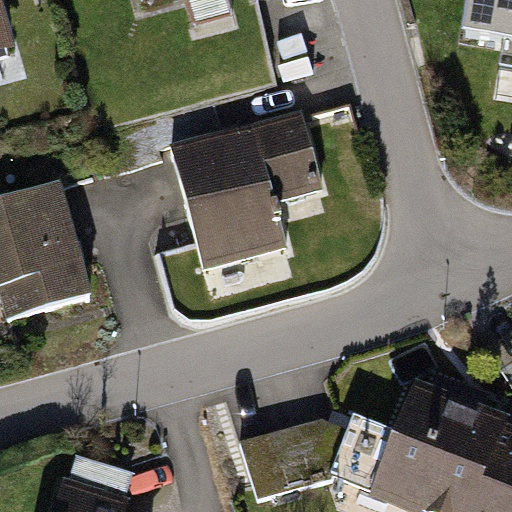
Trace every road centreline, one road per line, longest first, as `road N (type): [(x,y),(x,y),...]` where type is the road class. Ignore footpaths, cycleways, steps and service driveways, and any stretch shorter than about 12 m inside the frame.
road 1 (residential): [(455,281),(352,320),(0,414)]
road 2 (residential): [(455,281),(411,162),(368,0)]
road 3 (unknown): [(455,281),(507,380),(511,394),(496,418)]
